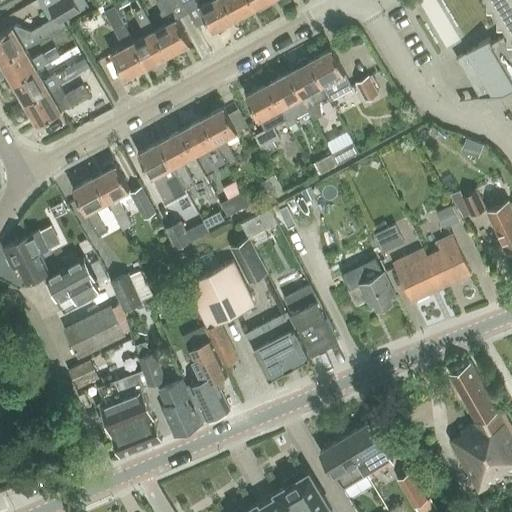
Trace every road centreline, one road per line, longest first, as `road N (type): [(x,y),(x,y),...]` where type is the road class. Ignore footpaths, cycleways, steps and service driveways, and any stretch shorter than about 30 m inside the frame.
road 1 (unclassified): [(114,479),(511,316)]
road 2 (residential): [(16,176),(355,0)]
road 3 (residential): [(511,149),(429,104),(361,0)]
road 4 (residential): [(114,479),(39,326)]
